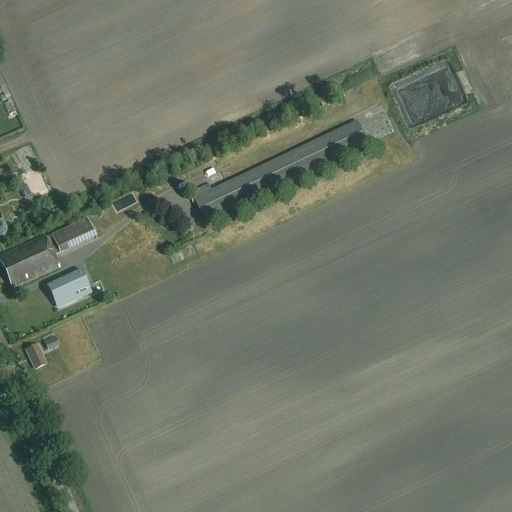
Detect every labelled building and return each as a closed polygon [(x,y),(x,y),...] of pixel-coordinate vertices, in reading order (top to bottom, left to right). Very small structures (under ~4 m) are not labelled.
[(10,102),(5,104),(9,115),(15,112),(10,102)] [(357,121),(212,190),(209,185),(192,193),(206,222),(368,145),(357,121)] [(25,185),(17,189),(22,197),(29,194),(25,185)] [(46,237),(0,257),(0,263),(12,290),(60,269),(46,237)] [(66,277),(46,287),(47,287),(53,299),(55,303),(63,300),(65,305),(77,299),(74,294),(88,288),(86,284),(81,271),(81,270),(70,276),(71,279),(68,280),(66,277)] [(53,348),(50,340),(44,342),(48,350),(53,348)] [(37,346),(26,351),(36,370),(46,365),(37,346)]
